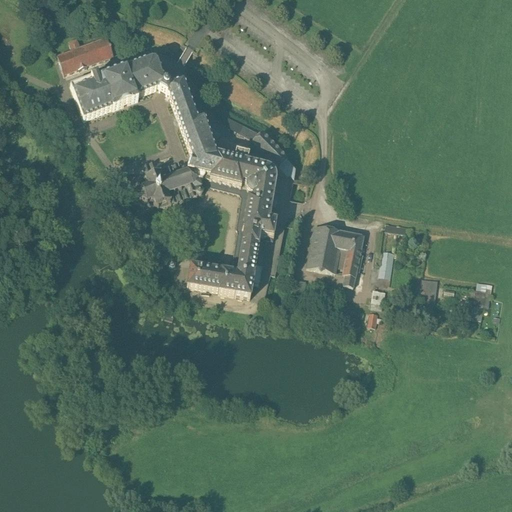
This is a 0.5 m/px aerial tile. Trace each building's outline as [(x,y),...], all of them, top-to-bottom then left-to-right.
[(94,46),(80,51),(76,42),(68,44),(72,54),(58,59),(57,59),(57,60),(59,64),(58,64),(62,73),(63,77),(64,78),(78,72),(79,73),(86,70),(87,70),(87,69),(101,64),(101,65),(111,61),(111,58),(111,56),(110,52),(111,51),(109,48),(108,48),(107,45),(104,42),(94,45),(94,46)] [(164,87),(165,86),(164,85),(163,85),(158,70),(159,70),(157,66),(157,65),(152,63),(151,63),(147,64),(147,65),(98,83),(96,78),(70,88),(73,95),(83,121),(83,123),(84,122),(85,122),(112,112),(112,113),(113,113),(137,104),(138,103),(137,100),(156,93),(158,94),(159,95),(160,95),(160,94),(164,87)] [(251,164),(250,165),(247,164),(248,159),(235,156),(233,164),(218,160),(219,159),(219,157),(220,157),(218,150),(213,152),(206,130),(207,130),(206,127),(205,128),(203,123),(197,125),(195,120),(199,119),(198,116),(194,117),(191,108),(195,107),(194,104),(189,105),(187,97),(191,95),(189,93),(186,94),(183,87),(183,85),(181,86),(172,90),(170,89),(170,90),(166,97),(165,98),(166,99),(169,100),(191,162),(189,168),(187,174),(186,174),(193,176),(193,177),(204,179),(204,180),(204,181),(204,182),(203,182),(209,184),(209,185),(210,185),(211,185),(219,187),(220,188),(220,187),(229,189),(228,190),(230,190),(239,192),(238,192),(240,193),(240,192),(241,188),(245,189),(245,192),(247,195),(249,198),(252,199),(251,203),(247,203),(246,203),(246,204),(247,204),(245,213),(244,213),(244,214),(245,214),(244,223),(243,223),(243,224),(242,233),(241,233),(241,234),(243,235),(237,273),(224,271),(223,276),(189,270),(186,292),(218,297),(217,297),(249,303),(250,300),(252,288),(258,289),(261,273),(254,272),(259,240),(262,241),(262,245),(266,246),(266,244),(268,245),(268,248),(271,248),(272,245),(272,242),(273,243),(275,226),(269,224),(271,209),(272,209),(274,209),(275,209),(276,208),(276,206),(276,205),(275,204),(275,200),(273,200),(273,199),(275,185),(275,183),(274,180),(273,177),(272,176),(270,174),(268,173),(268,172),(267,172),(255,169),(256,167),(255,166),(255,165),(254,164),(252,164),(251,164)] [(160,94),(160,95),(163,96),(165,98),(166,97),(170,90),(170,89),(167,88),(165,86),(164,87),(160,94)] [(39,102),(31,99),(29,105),(37,108),(39,102)] [(243,129),(223,119),(210,107),(207,110),(225,129),(239,136),(243,129)] [(259,137),(243,129),(239,136),(239,137),(252,144),(253,143),(259,137)] [(280,153),(262,134),(261,135),(261,136),(259,137),(253,143),(252,144),(253,145),(278,170),(287,162),(280,153)] [(294,173),(287,162),(278,170),(287,179),(288,178),(293,182),(294,173)] [(179,171),(178,167),(177,168),(172,170),(171,170),(170,170),(170,171),(165,173),(165,172),(164,173),(162,174),(159,168),(155,169),(154,166),(142,171),(144,176),(142,177),(141,178),(140,180),(140,182),(138,183),(137,183),(136,183),(135,185),(134,187),(135,188),(135,190),(137,191),(139,192),(140,193),(138,197),(136,197),(136,199),(138,199),(140,203),(138,204),(139,206),(141,204),(145,206),(145,207),(144,207),(144,209),(143,210),(143,211),(143,212),(144,214),(144,215),(146,215),(147,216),(148,216),(149,216),(150,215),(152,215),(152,214),(152,213),(152,212),(153,211),(153,212),(154,211),(155,212),(156,212),(156,214),(158,213),(158,211),(167,207),(168,209),(169,209),(170,210),(171,210),(171,209),(176,207),(176,208),(177,207),(183,205),(184,205),(184,204),(189,202),(189,203),(190,203),(190,202),(196,200),(197,200),(196,199),(198,199),(199,199),(201,199),(202,197),(202,196),(202,195),(201,193),(200,192),(199,191),(200,191),(198,184),(200,184),(202,184),(203,182),(204,182),(204,181),(204,180),(204,179),(193,177),(193,176),(186,174),(187,174),(187,173),(186,173),(186,172),(185,171),(185,170),(184,170),(183,169),(181,169),(180,170),(179,171)] [(385,228),(384,235),(410,239),(411,232),(385,228)] [(364,239),(313,230),(305,271),(335,277),(340,253),(346,254),(342,279),(344,279),(342,290),(354,292),(364,239)] [(378,280),(390,282),(394,255),(382,254),(378,280)] [(434,326),(438,283),(417,281),(416,298),(421,298),(419,325),(434,326)] [(306,284),(294,282),(292,294),(304,295),(306,284)] [(474,293),(470,322),(481,323),(482,310),(489,311),(490,301),(492,287),(477,285),(476,293),(474,293)] [(385,296),(373,294),(370,311),(382,313),(385,296)] [(365,330),(374,332),(376,318),(367,316),(365,330)]
